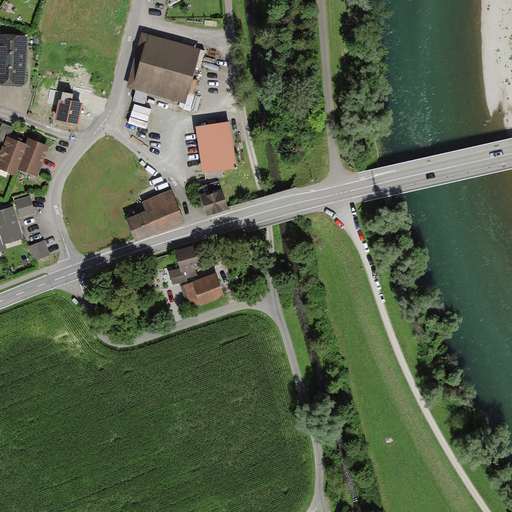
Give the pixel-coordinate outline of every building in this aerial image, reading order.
[(0,60),(26,61),(28,36),(0,34),(0,60)] [(200,51),(143,34),(128,87),(185,103),(200,51)] [(0,83),(25,85),(26,61),(0,60),(0,83)] [(83,104),(59,100),(56,121),(80,125),(83,104)] [(230,122),(198,127),(204,173),(236,169),(230,122)] [(26,145),(7,137),(0,155),(0,169),(18,176),(20,172),(18,171),(28,146),(26,145)] [(38,178),(49,147),(28,139),(26,145),(28,146),(18,171),(20,172),(38,178)] [(221,189),(200,196),(207,217),(228,211),(221,189)] [(184,223),(172,192),(144,203),(148,213),(126,221),(135,242),(184,223)] [(31,196),(15,201),(20,218),(36,213),(31,196)] [(0,238),(2,245),(6,244),(23,239),(13,208),(0,211),(0,238)] [(45,241),(28,247),(33,262),(50,256),(45,241)] [(180,269),(169,271),(172,285),(187,282),(187,280),(198,277),(196,271),(207,268),(202,244),(175,250),(180,269)] [(216,274),(181,286),(189,309),(200,305),(200,307),(225,298),(216,274)]
